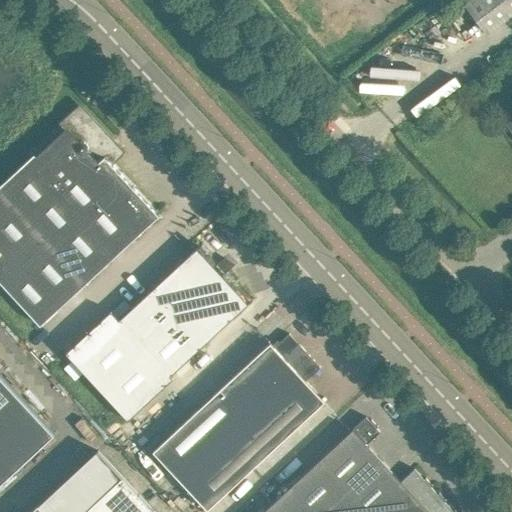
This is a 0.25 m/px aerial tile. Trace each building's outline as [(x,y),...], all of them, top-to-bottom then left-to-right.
[(511,0),(461,0),(488,35),(511,16),(511,0)] [(34,155),(0,185),(0,280),(41,325),(160,215),(106,157),(108,155),(104,142),(109,137),(80,106),(31,152),(34,155)] [(172,375),(255,298),(254,297),(253,298),(228,270),(225,273),(217,265),(220,262),(203,244),(204,243),(203,242),(120,319),(112,310),(66,352),(129,420),(174,378),(172,375)] [(288,337),(291,334),(290,333),(280,342),(278,340),(273,345),(271,342),(213,397),(267,456),(325,401),(306,380),(321,367),(300,344),(297,347),(288,337)] [(0,483),(56,433),(0,373),(0,483)] [(209,510),(267,456),(213,397),(154,452),(209,510)] [(293,511),(368,444),(354,428),(262,511),(293,511)] [(293,511),(456,511),(455,511),(457,510),(456,509),(454,510),(415,468),(402,480),(368,444),(293,511)] [(155,511),(123,477),(84,511),(155,511)]
